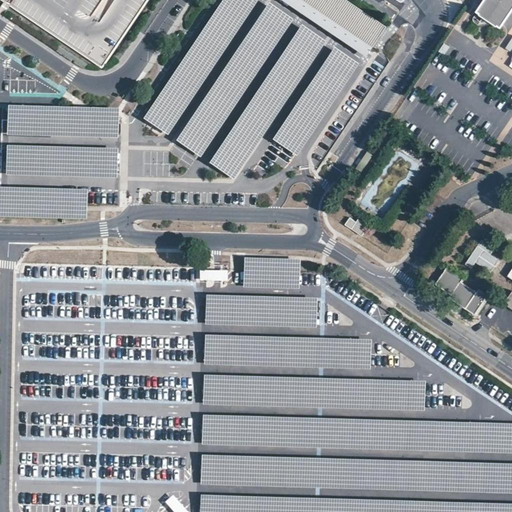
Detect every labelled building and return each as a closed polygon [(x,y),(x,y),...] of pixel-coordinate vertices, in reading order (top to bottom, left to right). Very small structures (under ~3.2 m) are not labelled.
[(257,0),(222,0),(143,120),(167,136),(257,0)] [(301,0),(280,0),(331,34),(364,56),(369,49),(371,47),(301,0)] [(344,0),(301,0),(371,47),(385,27),(344,0)] [(511,0),(484,0),(476,12),(500,28),(511,10),(511,0)] [(292,20),(268,4),(176,142),(200,158),(292,20)] [(325,41),(300,25),(208,163),(233,179),(325,41)] [(445,40),(441,47),(447,52),(452,44),(445,40)] [(358,65),(334,49),(272,141),(296,157),(358,65)] [(117,110),(8,107),(7,136),(116,139),(117,110)] [(116,150),(7,146),(6,176),(115,179),(116,150)] [(86,191),(0,188),(0,218),(85,221),(86,191)] [(358,218),(352,229),(362,236),(369,225),(358,218)] [(483,246),(477,241),(465,259),(471,263),(475,258),(483,246)] [(483,246),(475,258),(493,270),(501,258),(483,246)] [(494,272),(502,277),(511,261),(511,258),(506,254),(494,272)] [(299,262),(244,260),(244,290),(299,291),(299,262)] [(476,293),(460,281),(462,278),(447,268),(437,284),(452,294),(450,297),(475,314),(488,295),(479,289),(476,293)] [(316,300),(207,297),(206,326),(315,329),(316,300)] [(487,299),(484,304),(488,307),(492,303),(487,299)] [(371,342),(204,337),(204,366),(370,371),(371,342)] [(424,383),(204,376),(203,406),(423,412),(424,383)] [(511,425),(203,416),(202,446),(511,455),(511,425)] [(511,465),(201,457),(200,487),(511,495),(511,465)] [(511,511),(511,505),(200,497),(199,511),(511,511)]
